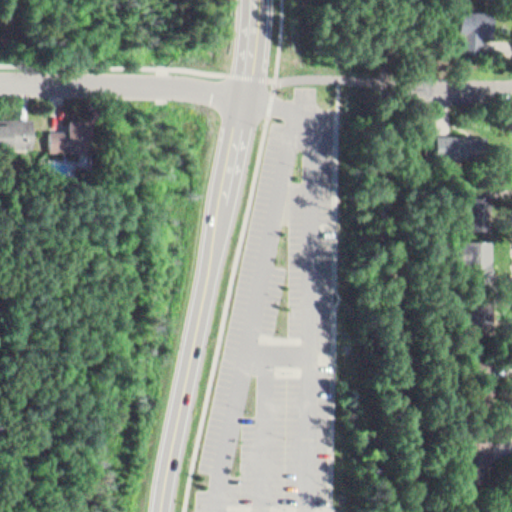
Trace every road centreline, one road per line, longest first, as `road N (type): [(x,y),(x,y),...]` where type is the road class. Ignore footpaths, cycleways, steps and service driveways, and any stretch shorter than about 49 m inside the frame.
road 1 (tertiary): [(163,511),(218,240)]
road 2 (residential): [(207,87),(18,80)]
road 3 (tertiary): [(218,240),(246,98)]
